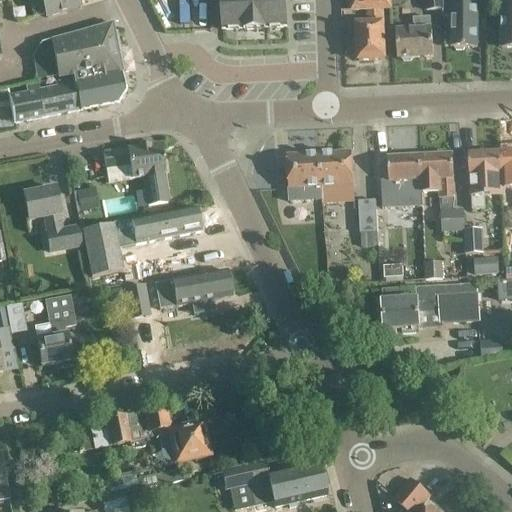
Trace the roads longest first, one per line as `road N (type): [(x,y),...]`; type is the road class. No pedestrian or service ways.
road 1 (residential): [(0,411),(178,385),(306,343)]
road 2 (tertiary): [(306,343),(218,162),(184,116)]
road 3 (unclassified): [(0,150),(184,116)]
road 4 (residential): [(511,504),(450,452),(426,443),(348,461)]
road 5 (unclassified): [(330,108),(511,99)]
road 6 (unclassified): [(184,116),(330,108)]
road 7 (tertiary): [(184,116),(124,0)]
road 8 (tertiary): [(348,461),(306,343)]
